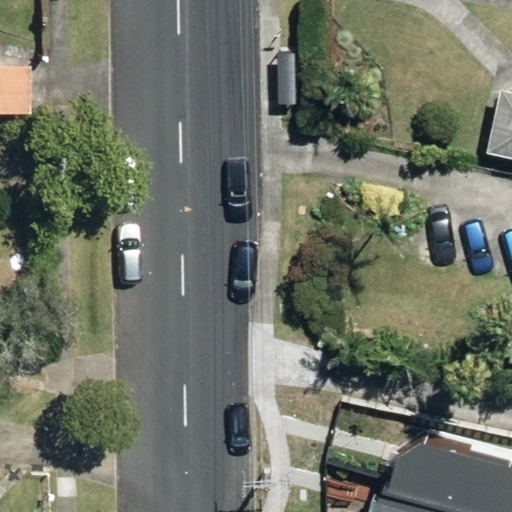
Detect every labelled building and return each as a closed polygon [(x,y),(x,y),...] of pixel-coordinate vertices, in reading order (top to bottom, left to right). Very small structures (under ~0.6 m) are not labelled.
[(0,106),(34,106),(32,56),(0,57),(0,106)] [(280,99),(301,100),(302,62),(282,61),(280,99)] [(493,135),(511,138),(511,69),(507,69),(493,135)] [(500,497),(511,452),(511,444),(410,418),(396,469),(500,497)] [(496,511),(500,497),(396,469),(384,511),(496,511)]
